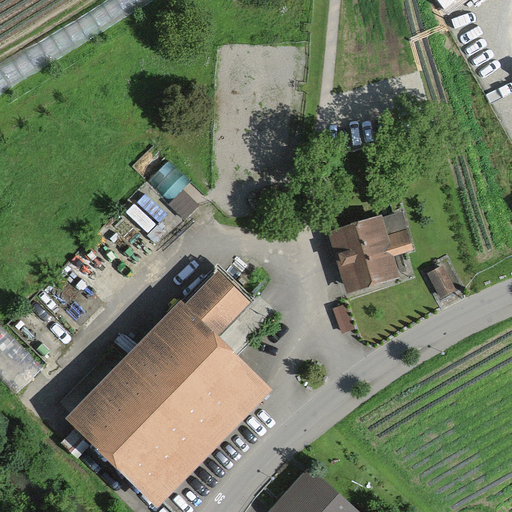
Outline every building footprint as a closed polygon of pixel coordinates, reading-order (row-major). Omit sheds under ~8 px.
[(185,219),(199,207),(183,190),(192,182),(172,161),(150,182),(185,219)] [(402,219),(338,237),(354,293),(404,278),(398,257),(411,253),(402,219)] [(432,274),(443,298),(458,291),(447,267),(432,274)] [(244,311),(217,284),(75,429),(156,508),(263,398),(210,346),(244,311)] [(361,511),(317,473),(282,511),(361,511)]
